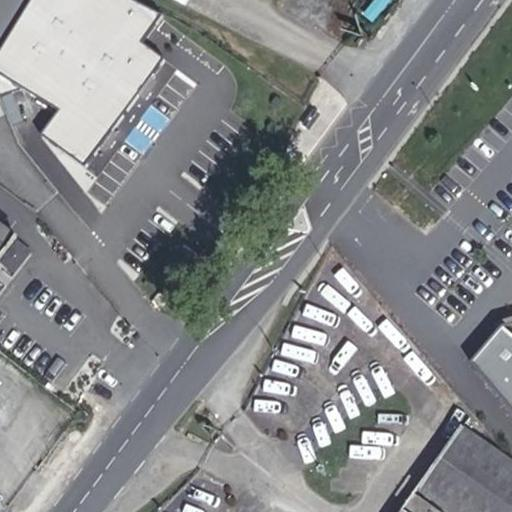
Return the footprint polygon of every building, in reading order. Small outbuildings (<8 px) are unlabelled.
[(0,0),(0,52),(32,0),(0,0)] [(166,18),(133,0),(44,0),(3,69),(75,114),(59,136),(99,167),(170,64),(150,48),(155,39),(166,18)] [(0,261),(19,238),(0,223),(0,261)] [(511,319),(510,320),(481,370),(511,403),(511,319)] [(400,474),(457,511),(511,511),(511,467),(442,415),(400,474)] [(379,511),(397,488),(393,484),(373,511),(379,511)] [(178,511),(227,511),(203,487),(178,511)] [(433,511),(397,488),(379,511),(433,511)]
